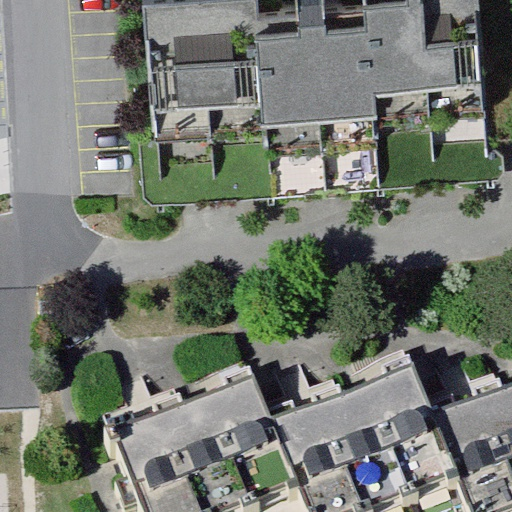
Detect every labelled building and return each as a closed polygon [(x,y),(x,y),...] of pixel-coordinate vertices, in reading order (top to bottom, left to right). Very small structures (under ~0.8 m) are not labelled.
[(147,0),(156,147),(268,138),(261,9),(260,0),(147,0)] [(300,0),(301,6),(261,9),(268,138),(269,162),(382,154),(381,130),(370,1),(330,4),(329,0),(300,0)] [(370,0),(370,1),(381,130),(493,122),(485,0),(370,0)] [(409,364),(266,418),(301,511),(466,511),(428,413),(409,364)] [(250,375),(106,430),(136,511),(301,511),(266,418),(250,375)] [(511,511),(511,381),(428,413),(466,511),(511,511)]
